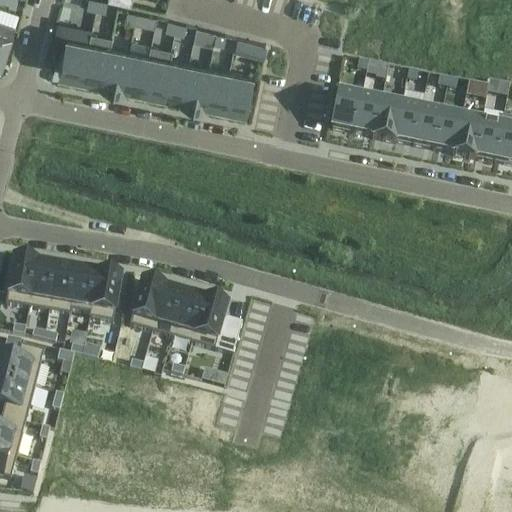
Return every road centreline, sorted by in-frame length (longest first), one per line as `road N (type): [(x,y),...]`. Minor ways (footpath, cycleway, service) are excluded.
road 1 (residential): [(0,224),(111,242),(511,352)]
road 2 (residential): [(511,203),(16,106)]
